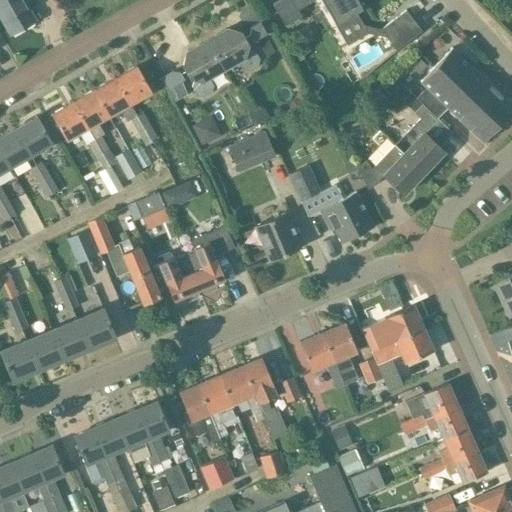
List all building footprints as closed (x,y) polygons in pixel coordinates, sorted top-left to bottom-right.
[(0,0),(0,15),(10,34),(35,20),(23,0),(0,0)] [(278,0),(273,3),(285,24),(300,15),(296,9),(312,0),(320,0),(335,24),(356,12),(363,8),(358,0),(278,0)] [(396,50),(421,30),(406,10),(380,29),(396,50)] [(213,38),(210,48),(223,71),(238,61),(242,69),(249,70),(257,65),(259,59),(254,51),(245,48),(245,43),(268,31),(261,19),(239,32),(226,30),(213,38)] [(223,71),(210,48),(198,46),(186,53),(183,67),(190,79),(193,79),(191,87),(196,96),(203,97),(211,92),(213,85),(209,79),(223,71)] [(452,48),(436,64),(498,124),(511,109),(511,105),(466,61),(454,50),(452,48)] [(498,124),(436,64),(420,81),(426,87),(417,97),(437,117),(447,107),(482,140),(498,124)] [(115,77),(130,104),(151,92),(136,65),(115,77)] [(180,73),(172,71),(161,78),(168,89),(184,80),(180,73)] [(115,77),(93,89),(108,116),(120,109),(126,121),(130,119),(136,115),(136,114),(130,104),(115,77)] [(295,86),(258,107),(265,120),(303,99),(295,86)] [(108,116),(93,89),(72,102),(93,138),(87,142),(87,143),(94,155),(107,148),(101,136),(104,134),(97,122),(108,116)] [(419,118),(394,144),(425,169),(442,151),(423,132),(429,127),(431,128),(438,120),(436,118),(437,117),(417,97),(416,98),(410,93),(402,101),(413,112),(419,118)] [(72,102),(51,114),(66,140),(78,133),(84,144),(87,143),(87,142),(93,138),(72,102)] [(136,115),(130,119),(136,131),(143,127),(144,130),(150,126),(142,111),(136,114),(136,115)] [(36,116),(15,129),(30,155),(52,143),(36,116)] [(220,135),(211,116),(191,126),(201,145),(220,135)] [(143,127),(136,131),(145,145),(152,141),(157,138),(150,126),(144,130),(143,127)] [(0,152),(9,167),(30,155),(15,129),(0,137),(0,152)] [(275,156),(264,132),(228,148),(238,171),(275,156)] [(425,169),(394,144),(371,169),(367,161),(356,166),(367,188),(378,182),(384,175),(403,193),(425,169)] [(137,166),(149,163),(143,145),(131,149),(137,166)] [(115,162),(107,148),(94,155),(102,169),(97,172),(110,194),(122,187),(110,165),(115,162)] [(140,171),(127,149),(114,156),(127,178),(140,171)] [(0,172),(9,167),(0,152),(0,172)] [(29,169),(37,183),(50,175),(42,162),(35,165),(29,169)] [(320,191),(309,165),(288,174),(300,201),(320,191)] [(50,175),(37,183),(44,196),(51,193),(57,189),(50,175)] [(160,192),(167,207),(196,195),(189,179),(174,186),(160,192)] [(373,226),(355,191),(319,209),(330,230),(334,228),(341,242),(373,226)] [(158,193),(135,202),(141,216),(146,229),(162,222),(167,233),(174,231),(164,207),(158,193)] [(8,200),(0,204),(0,215),(3,221),(9,217),(15,214),(8,200)] [(296,225),(290,211),(253,226),(268,262),(301,248),(292,227),(296,225)] [(158,292),(162,290),(158,279),(153,280),(148,271),(138,246),(122,253),(118,244),(113,246),(100,215),(86,222),(99,253),(106,251),(116,276),(128,271),(142,304),(160,297),(158,292)] [(192,274),(198,290),(201,289),(203,293),(205,294),(215,290),(216,287),(215,284),(224,280),(214,256),(234,248),(225,226),(191,240),(194,249),(183,253),(192,274)] [(98,253),(87,229),(66,238),(77,263),(98,253)] [(158,279),(162,290),(167,288),(172,301),(182,297),(184,301),(187,302),(197,298),(198,294),(196,291),(198,290),(192,274),(183,253),(172,258),(170,253),(167,252),(156,257),(155,259),(158,267),(148,271),(153,280),(158,279)] [(18,295),(7,272),(0,275),(0,278),(9,299),(18,295)] [(54,281),(60,295),(72,290),(66,276),(54,281)] [(511,276),(496,284),(511,315),(511,314),(511,276)] [(72,290),(60,295),(66,310),(78,305),(72,290)] [(3,303),(9,317),(22,312),(16,298),(9,300),(3,303)] [(370,350),(423,327),(413,305),(384,317),(385,318),(361,328),(370,350)] [(102,309),(76,320),(88,349),(114,338),(102,309)] [(22,312),(9,317),(16,332),(21,329),(28,326),(22,312)] [(88,349),(76,320),(51,330),(63,360),(88,349)] [(345,323),(322,332),(344,385),(357,380),(347,356),(357,351),(345,323)] [(372,349),(370,350),(375,361),(398,351),(404,363),(433,350),(423,327),(372,349)] [(63,360),(51,330),(25,340),(38,370),(63,360)] [(344,385),(322,332),(299,341),(311,371),(327,365),(337,388),(344,385)] [(0,351),(12,381),(38,370),(25,340),(0,350),(0,351)] [(261,357),(241,365),(264,419),(272,439),(286,433),(278,413),(275,406),(269,409),(265,400),(276,396),(261,357)] [(372,358),(358,364),(367,383),(374,380),(380,377),(372,358)] [(241,365),(219,375),(231,404),(246,398),(256,422),(264,419),(241,365)] [(219,375),(197,384),(219,438),(227,434),(225,428),(224,426),(238,420),(231,404),(219,375)] [(301,396),(292,378),(292,376),(278,383),(286,402),(301,396)] [(423,420),(457,406),(447,383),(422,394),(426,403),(418,407),(421,414),(423,420)] [(219,438),(197,384),(178,392),(196,435),(207,431),(211,441),(219,438)] [(156,401),(135,410),(157,463),(167,459),(157,434),(168,429),(156,401)] [(437,428),(442,438),(467,428),(457,406),(423,420),(421,414),(410,419),(415,430),(426,425),(429,432),(437,428)] [(135,410),(115,418),(127,447),(141,441),(151,466),(157,463),(135,410)] [(115,418),(92,427),(115,483),(123,479),(112,453),(127,447),(115,418)] [(404,435),(415,430),(410,419),(399,423),(402,430),(404,435)] [(344,425),(331,431),(339,449),(352,444),(344,425)] [(115,483),(92,427),(73,435),(85,464),(86,464),(92,481),(103,476),(111,495),(118,491),(115,483)] [(476,450),(467,428),(442,438),(446,447),(438,451),(441,458),(444,464),(476,450)] [(179,431),(171,434),(176,446),(184,443),(179,431)] [(51,445),(32,453),(56,511),(65,511),(51,479),(63,474),(51,445)] [(363,469),(354,449),(338,456),(347,475),(363,469)] [(279,450),(258,456),(265,478),(286,472),(279,450)] [(441,458),(431,462),(434,468),(431,470),(433,475),(446,469),(448,475),(456,471),(461,483),(486,472),(476,450),(444,464),(441,458)] [(10,462),(22,491),(37,485),(47,511),(56,511),(32,453),(30,454),(10,462)] [(232,479),(222,457),(201,466),(211,488),(232,479)] [(13,511),(7,497),(22,491),(10,462),(0,466),(0,502),(4,511),(13,511)] [(424,479),(433,475),(431,470),(434,468),(431,462),(418,467),(424,479)] [(189,492),(177,465),(163,471),(174,498),(189,492)] [(352,511),(332,465),(308,475),(320,503),(298,511),(288,511),(284,500),(256,511),(352,511)] [(384,487),(375,468),(349,479),(358,498),(384,487)] [(166,485),(164,479),(153,484),(156,490),(166,485)] [(174,504),(166,485),(156,490),(152,491),(160,510),(174,504)] [(511,511),(511,507),(502,487),(469,502),(468,503),(457,508),(459,511),(511,511)] [(452,511),(455,511),(448,494),(424,503),(427,511),(452,511)] [(234,511),(228,497),(213,503),(216,511),(234,511)]
